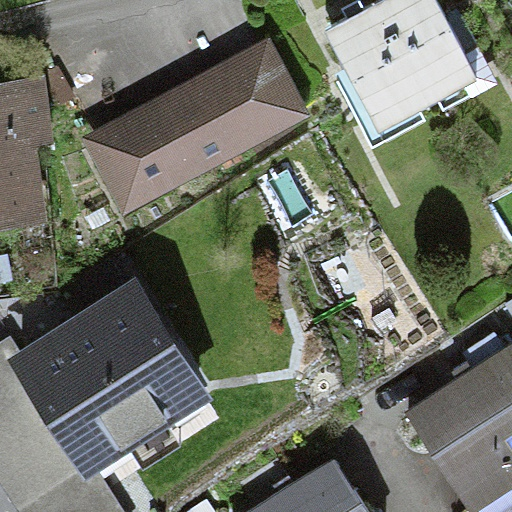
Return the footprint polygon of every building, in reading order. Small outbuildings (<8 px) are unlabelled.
[(445,14),(437,0),(375,0),(375,1),(422,88),(483,55),(457,7),(445,14)] [(422,88),(375,1),(325,27),(346,67),(334,74),(359,122),(422,88)] [(296,106),(267,52),(210,82),(240,137),(296,106)] [(6,78),(8,88),(0,89),(0,211),(27,207),(19,154),(32,152),(30,141),(43,139),(38,73),(6,78)] [(210,82),(156,112),(185,166),(240,137),(210,82)] [(127,197),(185,166),(156,112),(98,143),(127,197)] [(133,286),(24,356),(10,335),(0,340),(0,451),(13,472),(63,441),(37,400),(45,395),(86,460),(198,388),(133,286)] [(511,455),(511,343),(409,409),(472,506),(511,480),(511,458),(510,456),(511,455)] [(252,511),(369,511),(335,458),(252,511)] [(38,511),(123,511),(98,472),(37,510),(38,511)]
